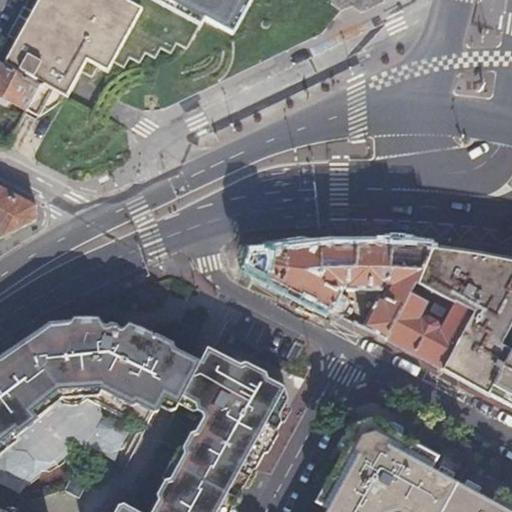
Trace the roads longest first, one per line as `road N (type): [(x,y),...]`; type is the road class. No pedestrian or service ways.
road 1 (primary): [(415,99),(266,146),(86,225)]
road 2 (primary): [(0,327),(64,284),(200,228)]
road 3 (primary): [(290,194),(511,212)]
road 4 (residential): [(353,352),(226,288),(208,265),(200,228)]
road 5 (residential): [(265,511),(353,352)]
road 6 (primary): [(290,194),(468,160)]
road 7 (residential): [(511,439),(353,352)]
